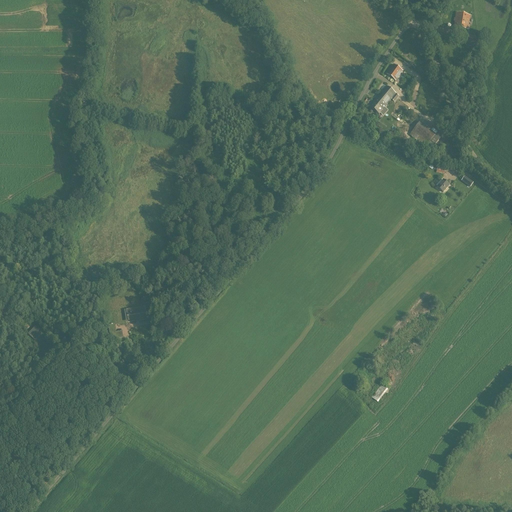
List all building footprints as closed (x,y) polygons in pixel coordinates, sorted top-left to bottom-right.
[(470,15),(456,13),(454,27),(468,29),(470,15)] [(469,34),(466,42),(465,45),(476,48),(476,46),(479,37),(469,34)] [(395,81),(396,81),(399,76),(403,71),(393,64),(386,74),(395,81)] [(373,102),(370,107),(379,115),(391,100),(394,102),(399,97),(386,86),(373,102)] [(409,135),(429,151),(442,136),(422,119),(409,135)] [(466,176),(463,181),(471,188),(475,183),(466,176)] [(443,180),(437,187),(443,192),(449,185),(443,180)] [(145,307),(126,310),(128,321),(135,319),(135,318),(138,317),(138,319),(146,317),(145,307)] [(115,324),(108,325),(109,334),(110,340),(115,339),(117,339),(123,338),(122,331),(116,332),(115,324)] [(37,326),(29,334),(35,339),(38,336),(36,333),(40,329),(37,326)]
